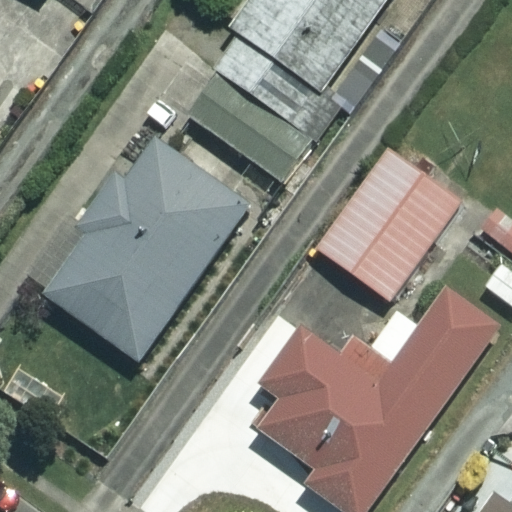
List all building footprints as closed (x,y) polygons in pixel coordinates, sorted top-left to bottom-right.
[(310,140),(404,0),(272,0),(247,38),(254,43),(200,123),(299,190),(326,151),(310,140)] [(141,184),(132,179),(97,230),(84,221),(38,287),(155,367),(263,210),(168,145),(141,184)] [(471,211),(394,156),(322,255),(399,310),(471,211)] [(383,511),(510,335),(457,298),(431,335),(406,317),(378,356),(365,347),(354,362),(310,331),(266,393),(287,408),(265,438),(321,477),(311,492),(339,511),(383,511)] [(511,511),(511,494),(499,511),(511,511)]
